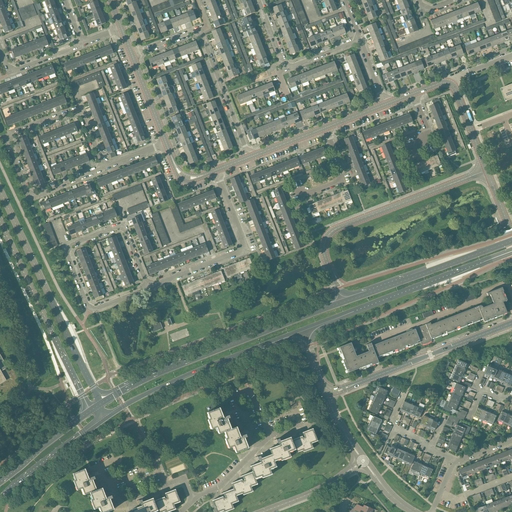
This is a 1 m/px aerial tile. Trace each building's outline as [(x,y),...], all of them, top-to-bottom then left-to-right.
[(91,9),(99,6),(97,0),(89,4),(91,9)] [(242,4),(244,9),(253,6),(251,0),(242,4)] [(370,0),(362,3),(364,9),(373,6),(370,0)] [(207,4),(209,10),(217,7),(215,1),(207,4)] [(398,5),(400,11),(409,7),(407,1),(398,5)] [(139,8),(136,2),(128,6),(130,12),(139,8)] [(477,3),(471,5),(475,14),(481,11),(477,3)] [(57,10),(55,4),(47,7),(44,8),(46,14),(47,14),(49,13),(57,10)] [(272,8),(275,14),(283,11),(281,4),(272,8)] [(337,11),(335,4),(326,8),(328,14),(337,11)] [(364,9),(366,15),(375,11),(378,10),(375,5),(373,6),(364,9)] [(471,5),(466,7),(469,16),(470,19),(476,17),(475,14),(471,5)] [(91,9),(93,15),(101,12),(99,6),(91,9)] [(244,17),(247,16),(255,12),(253,6),(244,9),(242,11),(244,17)] [(209,10),(211,16),(220,12),(217,7),(209,10)] [(400,11),(403,16),(411,13),(409,7),(400,11)] [(466,7),(460,10),(463,18),(469,16),(466,7)] [(141,14),(139,8),(130,12),(132,17),(141,14)] [(59,15),(57,10),(49,13),(47,14),(49,19),(51,18),(59,15)] [(457,21),(463,18),(460,10),(454,12),(457,21)] [(193,11),(187,13),(191,22),(197,19),(193,11)] [(286,16),(283,11),(275,14),(277,20),(286,16)] [(377,17),(375,11),(366,15),(369,21),(377,17)] [(93,15),(95,21),(104,17),(101,12),(93,15)] [(211,16),(213,22),(222,18),(220,12),(211,16)] [(454,12),(448,14),(451,23),(457,21),(454,12)] [(0,15),(0,20),(1,22),(9,19),(7,13),(0,15)] [(185,24),(191,22),(187,13),(181,16),(185,24)] [(403,16),(405,22),(414,19),(411,13),(403,16)] [(132,17),(135,23),(143,20),(141,14),(132,17)] [(446,25),(451,23),(448,14),(442,16),(446,25)] [(53,24),(62,21),(59,15),(51,18),(53,24)] [(181,16),(176,18),(179,26),(185,24),(181,16)] [(242,19),(244,25),(253,22),(251,16),(242,19)] [(277,20),(279,26),(288,22),(286,16),(277,20)] [(442,16),(436,19),(440,27),(446,25),(442,16)] [(106,23),(104,17),(95,21),(98,26),(106,23)] [(173,29),(179,26),(176,18),(170,20),(173,29)] [(224,24),(222,18),(213,22),(216,28),(224,24)] [(1,22),(3,28),(11,24),(9,19),(1,22)] [(405,22),(407,28),(416,25),(414,19),(405,22)] [(434,30),(440,27),(436,19),(430,21),(434,30)] [(135,23),(137,29),(145,26),(143,20),(135,23)] [(170,20),(164,22),(167,31),(173,29),(170,20)] [(53,24),(56,29),(64,26),(62,21),(53,24)] [(161,33),(167,31),(164,22),(158,25),(161,33)] [(247,31),(255,28),(253,22),(244,25),(241,27),(243,33),(247,31)] [(290,28),(288,22),(279,26),(282,31),(290,28)] [(367,26),(369,32),(378,29),(375,23),(367,26)] [(13,30),(11,24),(3,28),(5,33),(13,30)] [(343,25),(337,27),(340,36),(346,33),(343,25)] [(418,31),(416,25),(407,28),(409,34),(418,31)] [(58,35),(66,32),(64,26),(56,29),(58,35)] [(137,29),(139,35),(148,32),(145,26),(137,29)] [(334,38),(340,36),(337,27),(331,30),(334,38)] [(211,32),(214,38),(222,34),(220,28),(211,32)] [(247,31),(249,37),(257,34),(255,28),(247,31)] [(282,31),(284,37),(292,34),(290,28),(282,31)] [(380,28),(378,29),(369,32),(371,38),(380,35),(383,34),(380,28)] [(331,30),(325,32),(328,40),(334,38),(331,30)] [(504,42),(510,40),(506,31),(500,34),(504,42)] [(68,38),(66,32),(58,35),(60,41),(68,38)] [(150,38),(148,32),(139,35),(141,41),(150,38)] [(322,42),(328,40),(325,32),(319,34),(322,42)] [(214,38),(216,43),(224,40),(222,34),(214,38)] [(249,37),(251,43),(260,40),(257,34),(249,37)] [(295,40),(292,34),(284,37),(286,43),(295,40)] [(319,34),(313,36),(317,45),(322,42),(319,34)] [(500,34),(495,36),(498,45),(504,42),(500,34)] [(371,38),(374,44),(382,41),(380,35),(371,38)] [(310,47),(317,45),(313,36),(307,39),(310,47)] [(492,47),(498,45),(495,36),(489,38),(492,47)] [(43,47),(49,45),(46,37),(40,39),(43,47)] [(489,38),(483,41),(486,49),(492,47),(489,38)] [(34,41),(37,50),(43,47),(40,39),(37,41),(36,39),(34,39),(34,41)] [(218,49),(227,46),(224,40),(216,43),(218,49)] [(262,46),(260,40),(251,43),(249,44),(251,50),(253,49),(262,46)] [(286,43),(288,49),(297,46),(295,40),(286,43)] [(476,40),(470,42),(471,45),(474,54),(480,51),(477,43),(476,40)] [(34,41),(29,44),(32,52),(37,50),(34,41)] [(196,41),(189,44),(193,52),(199,50),(196,41)] [(374,44),(376,50),(384,47),(382,41),(374,44)] [(480,51),(486,49),(483,41),(477,43),(480,51)] [(23,46),(26,54),(32,52),(29,44),(23,46)] [(189,44),(184,46),(187,55),(193,52),(189,44)] [(300,45),(297,46),(288,49),(291,55),(299,52),(299,51),(302,50),(300,45)] [(460,45),(454,48),(457,56),(463,54),(460,45)] [(465,48),(468,56),(474,54),(471,45),(465,48)] [(23,46),(17,48),(21,56),(26,54),(23,46)] [(110,46),(105,49),(107,56),(113,54),(110,46)] [(184,46),(178,48),(181,57),(187,55),(184,46)] [(218,49),(220,55),(229,52),(227,46),(218,49)] [(253,49),(256,55),(264,52),(262,46),(253,49)] [(376,50),(378,56),(387,53),(384,47),(376,50)] [(21,56),(17,48),(12,50),(15,58),(21,56)] [(178,48),(172,51),(175,59),(181,57),(178,48)] [(451,58),(457,56),(454,48),(448,50),(451,58)] [(102,58),(107,56),(105,49),(99,51),(102,58)] [(446,61),(451,58),(448,50),(444,51),(444,49),(441,50),(442,52),(446,61)] [(99,51),(93,53),(96,61),(102,58),(99,51)] [(172,51),(166,53),(169,61),(175,59),(172,51)] [(220,55),(223,61),(231,58),(229,52),(220,55)] [(256,55),(258,61),(267,57),(264,52),(256,55)] [(440,63),(446,61),(442,52),(436,54),(440,63)] [(93,53),(87,55),(90,63),(96,61),(93,53)] [(166,53),(160,55),(164,64),(169,61),(166,53)] [(389,58),(387,53),(378,56),(381,62),(389,58)] [(345,57),(348,63),(356,60),(354,54),(345,57)] [(436,54),(430,57),(434,65),(440,63),(436,54)] [(87,55),(81,58),(84,65),(90,63),(87,55)] [(160,55),(154,57),(158,66),(164,64),(160,55)] [(152,68),(158,66),(154,57),(149,60),(152,68)] [(269,63),(267,57),(258,61),(255,62),(257,67),(260,66),(260,67),(269,63)] [(428,68),(434,65),(430,57),(424,59),(428,68)] [(79,67),(84,65),(81,58),(76,60),(79,67)] [(223,61),(225,67),(234,63),(231,58),(223,61)] [(73,70),(79,67),(76,60),(70,62),(73,70)] [(348,63),(350,69),(358,66),(356,60),(348,63)] [(421,61),(415,63),(418,71),(424,69),(421,61)] [(73,70),(70,62),(64,64),(67,72),(73,70)] [(328,64),(331,73),(332,75),(338,72),(334,62),(328,64)] [(191,66),(193,72),(202,68),(200,63),(191,66)] [(225,67),(227,73),(236,70),(234,63),(225,67)] [(412,74),(418,71),(415,63),(409,65),(412,74)] [(326,75),(331,73),(328,64),(322,66),(326,75)] [(112,73),(120,70),(118,65),(110,68),(112,73)] [(409,65),(403,67),(406,76),(412,74),(409,65)] [(46,68),(49,76),(55,74),(52,66),(46,68)] [(322,66),(316,69),(320,77),(326,75),(322,66)] [(350,69),(352,75),(361,72),(358,66),(350,69)] [(401,78),(406,76),(403,67),(397,70),(401,78)] [(46,68),(40,71),(43,78),(49,76),(46,68)] [(193,72),(196,78),(204,74),(202,68),(193,72)] [(314,79),(320,77),(316,69),(311,71),(314,79)] [(112,73),(115,79),(122,76),(120,70),(112,73)] [(238,75),(236,70),(227,73),(229,79),(238,75)] [(397,70),(392,72),(395,80),(401,78),(397,70)] [(43,78),(40,71),(35,73),(37,80),(43,78)] [(311,71),(305,73),(308,82),(314,79),(311,71)] [(99,89),(103,87),(105,86),(100,72),(91,75),(93,81),(96,80),(99,89)] [(352,75),(355,81),(363,78),(361,72),(352,75)] [(389,83),(395,80),(392,72),(385,74),(386,75),(383,76),(386,83),(389,82),(389,83)] [(32,83),(37,80),(35,73),(29,75),(32,83)] [(302,84),(308,82),(305,73),(299,75),(302,84)] [(196,78),(198,83),(207,80),(204,74),(196,78)] [(32,83),(29,75),(23,77),(26,85),(32,83)] [(88,84),(93,81),(91,75),(85,77),(88,84)] [(299,75),(293,78),(296,86),(302,84),(299,75)] [(115,79),(117,85),(125,82),(122,76),(115,79)] [(156,79),(159,86),(167,82),(165,76),(156,79)] [(20,87),(26,85),(23,77),(17,80),(20,87)] [(290,89),(296,86),(293,78),(287,80),(290,89)] [(355,81),(357,87),(365,83),(363,78),(355,81)] [(17,80),(12,82),(14,89),(20,87),(17,80)] [(198,83),(200,89),(209,86),(207,80),(198,83)] [(167,82),(159,86),(161,91),(170,88),(172,87),(170,81),(167,82)] [(12,82),(6,84),(9,92),(14,89),(12,82)] [(127,88),(125,82),(117,85),(119,91),(127,88)] [(272,83),(266,85),(269,94),(275,91),(272,83)] [(368,89),(365,83),(357,87),(359,93),(368,89)] [(6,84),(0,86),(3,94),(9,92),(6,84)] [(511,99),(511,84),(503,88),(508,101),(511,99)] [(269,94),(266,85),(260,87),(263,96),(269,94)] [(200,89),(203,95),(211,92),(209,86),(200,89)] [(260,87),(254,89),(257,98),(263,96),(260,87)] [(161,91),(163,97),(172,94),(170,88),(161,91)] [(257,98),(254,89),(248,92),(252,100),(257,98)] [(211,92),(203,95),(205,101),(214,98),(211,92)] [(248,92),(242,94),(246,103),(252,100),(248,92)] [(86,96),(88,102),(95,99),(93,93),(86,96)] [(120,96),(122,102),(130,99),(127,93),(120,96)] [(163,97),(166,103),(174,100),(172,94),(163,97)] [(240,105),(246,103),(242,94),(236,96),(240,105)] [(347,94),(341,96),(344,105),(350,102),(347,94)] [(64,96),(58,98),(61,106),(67,103),(64,96)] [(341,96),(335,98),(338,107),(344,105),(341,96)] [(58,98),(52,100),(55,108),(61,106),(58,98)] [(335,98),(329,101),(332,109),(338,107),(335,98)] [(432,112),(439,109),(437,104),(440,103),(439,98),(432,101),(433,105),(430,107),(432,112)] [(98,105),(95,99),(88,102),(90,108),(98,105)] [(130,99),(122,102),(124,108),(132,105),(130,99)] [(52,100),(46,102),(49,110),(55,108),(52,100)] [(166,103),(168,109),(176,106),(174,100),(166,103)] [(209,110),(217,107),(214,101),(206,104),(209,110)] [(329,101),(323,103),(326,111),(332,109),(329,101)] [(46,102),(40,105),(43,112),(49,110),(46,102)] [(323,103),(317,105),(321,114),(326,111),(323,103)] [(40,105),(35,107),(38,115),(43,112),(40,105)] [(100,111),(98,105),(90,108),(93,114),(100,111)] [(134,111),(132,105),(124,108),(127,114),(134,111)] [(315,116),(321,114),(317,105),(311,107),(315,116)] [(179,111),(176,106),(168,109),(170,115),(179,111)] [(35,107),(29,109),(32,117),(38,115),(35,107)] [(209,110),(211,116),(219,113),(217,107),(209,110)] [(309,118),(315,116),(311,107),(306,110),(309,118)] [(29,109),(23,111),(26,119),(32,117),(29,109)] [(432,112),(434,118),(442,115),(439,109),(432,112)] [(303,121),(309,118),(306,110),(300,112),(303,121)] [(20,121),(26,119),(23,111),(17,114),(20,121)] [(102,116),(100,111),(93,114),(95,119),(102,116)] [(136,116),(134,111),(127,114),(129,119),(136,116)] [(219,113),(211,116),(213,122),(221,118),(219,113)] [(297,113),(291,115),(295,124),(300,121),(297,113)] [(15,124),(20,121),(17,114),(12,116),(15,124)] [(171,117),(174,124),(182,120),(180,114),(171,117)] [(409,114),(403,117),(406,124),(412,122),(409,114)] [(289,126),(295,124),(291,115),(285,117),(289,126)] [(444,121),(442,115),(434,118),(436,124),(444,121)] [(15,124),(12,116),(6,118),(9,126),(15,124)] [(105,122),(102,116),(95,119),(97,125),(105,122)] [(139,122),(136,116),(129,119),(131,125),(139,122)] [(285,117),(280,120),(283,128),(289,126),(285,117)] [(403,117),(398,119),(401,126),(406,124),(403,117)] [(213,122),(215,128),(224,124),(221,118),(213,122)] [(398,119),(392,121),(395,129),(401,126),(398,119)] [(174,124),(176,129),(184,126),(182,120),(174,124)] [(277,130),(283,128),(280,120),(274,122),(277,130)] [(392,121),(386,123),(389,131),(395,129),(392,121)] [(446,127),(444,121),(436,124),(439,130),(446,127)] [(97,125),(99,131),(107,128),(105,122),(97,125)] [(131,125),(133,131),(141,128),(139,122),(131,125)] [(268,124),(271,133),(277,130),(274,122),(268,124)] [(383,133),(389,131),(386,123),(380,126),(383,133)] [(69,126),(71,133),(77,131),(75,124),(69,126)] [(215,128),(218,133),(226,130),(224,124),(215,128)] [(262,127),(265,135),(271,133),(268,124),(262,127)] [(63,128),(66,136),(71,133),(69,126),(63,128)] [(176,129),(178,135),(187,132),(184,126),(176,129)] [(375,128),(378,135),(383,133),(380,126),(375,128)] [(262,127),(256,129),(260,137),(265,135),(262,127)] [(439,130),(441,136),(449,133),(446,127),(439,130)] [(63,128),(57,130),(60,138),(66,136),(63,128)] [(99,131),(101,137),(109,134),(107,128),(99,131)] [(133,131),(136,137),(143,134),(141,128),(133,131)] [(369,130),(372,138),(378,135),(375,128),(369,130)] [(253,140),(260,137),(256,129),(250,131),(250,132),(248,133),(250,140),(253,139),(253,140)] [(51,133),(54,140),(60,138),(57,130),(51,133)] [(228,136),(226,130),(218,133),(220,139),(228,136)] [(369,130),(363,133),(366,140),(372,138),(369,130)] [(189,138),(187,132),(178,135),(180,141),(189,138)] [(344,140),(347,146),(354,143),(352,137),(355,136),(354,132),(347,135),(348,138),(344,140)] [(51,133),(46,135),(48,142),(54,140),(51,133)] [(451,138),(449,133),(441,136),(443,141),(451,138)] [(101,137),(104,142),(111,139),(109,134),(101,137)] [(145,140),(143,134),(136,137),(138,143),(145,140)] [(39,137),(42,145),(48,142),(46,135),(39,137)] [(231,142),(228,136),(220,139),(222,145),(231,142)] [(21,146),(29,143),(27,137),(18,140),(21,146)] [(180,141),(183,147),(191,144),(189,138),(180,141)] [(443,141),(446,147),(453,144),(451,138),(443,141)] [(104,142),(106,148),(114,145),(111,139),(104,142)] [(233,148),(231,142),(222,145),(225,151),(233,148)] [(21,146),(23,152),(31,149),(29,143),(21,146)] [(347,146),(349,152),(357,149),(354,143),(347,146)] [(116,144),(114,145),(106,148),(108,154),(118,150),(116,144)] [(194,149),(191,144),(183,147),(185,153),(194,149)] [(381,147),(384,153),(391,150),(389,144),(381,147)] [(455,150),(453,144),(446,147),(448,153),(446,153),(448,158),(456,154),(455,150)] [(323,148),(318,150),(321,158),(326,155),(323,148)] [(23,152),(25,158),(33,155),(31,149),(23,152)] [(185,153),(187,159),(192,157),(196,155),(194,149),(185,153)] [(349,152),(351,157),(359,155),(357,149),(349,152)] [(315,160),(321,158),(318,150),(312,152),(315,160)] [(384,153),(386,158),(393,156),(391,150),(384,153)] [(312,152),(306,155),(309,162),(315,160),(312,152)] [(86,154),(80,156),(83,164),(89,162),(86,154)] [(25,158),(27,163),(36,160),(33,155),(25,158)] [(196,155),(192,157),(187,159),(190,164),(198,161),(196,155)] [(303,164),(309,162),(306,155),(300,157),(303,164)] [(351,157),(353,163),(361,160),(359,155),(351,157)] [(431,158),(435,167),(441,165),(437,155),(431,158)] [(68,158),(69,161),(72,168),(77,166),(75,158),(74,156),(68,158)] [(75,158),(77,166),(83,164),(80,156),(75,158)] [(386,158),(388,164),(396,161),(393,156),(386,158)] [(149,159),(152,166),(152,167),(158,165),(155,157),(149,159)] [(291,160),(293,166),(294,168),(300,166),(297,158),(291,160)] [(424,160),(427,166),(428,170),(435,167),(431,158),(424,160)] [(143,162),(145,166),(146,169),(152,167),(152,166),(149,159),(143,162)] [(30,169),(37,166),(38,166),(36,160),(27,163),(30,169)] [(286,163),(287,166),(288,170),(294,168),(293,166),(291,160),(286,163)] [(353,163),(356,169),(363,166),(361,160),(353,163)] [(424,160),(418,163),(422,173),(422,174),(425,173),(425,171),(428,170),(427,166),(424,160)] [(72,168),(69,161),(63,163),(66,171),(72,168)] [(388,164),(390,170),(398,167),(396,161),(388,164)] [(138,164),(138,166),(140,171),(146,169),(145,166),(143,162),(138,164)] [(63,163),(57,165),(60,173),(66,171),(63,163)] [(280,165),(280,166),(283,172),(288,170),(287,166),(286,163),(280,165)] [(411,165),(412,166),(415,175),(422,173),(418,163),(411,165)] [(140,171),(138,166),(138,164),(132,166),(135,174),(140,171)] [(60,173),(57,165),(51,168),(54,175),(60,173)] [(274,167),(277,175),(283,172),(280,166),(280,165),(274,167)] [(30,169),(32,175),(40,172),(38,166),(37,166),(30,169)] [(132,166),(126,168),(129,176),(135,174),(132,166)] [(363,166),(356,169),(358,175),(365,172),(363,166)] [(271,177),(277,175),(274,167),(268,169),(271,177)] [(400,173),(398,167),(390,170),(393,176),(400,173)] [(123,178),(129,176),(126,168),(120,171),(123,178)] [(268,169),(262,172),(265,179),(271,177),(268,169)] [(120,171),(114,173),(117,180),(123,178),(120,171)] [(32,175),(34,181),(42,178),(40,172),(32,175)] [(257,174),(259,181),(265,179),(262,172),(257,174)] [(368,178),(365,172),(358,175),(360,180),(368,178)] [(112,183),(117,180),(114,173),(109,175),(112,183)] [(402,178),(400,173),(393,176),(395,181),(402,178)] [(257,174),(251,176),(253,184),(259,181),(257,174)] [(109,175),(103,178),(106,185),(112,183),(109,175)] [(152,180),(154,186),(161,183),(159,177),(152,180)] [(231,180),(233,186),(240,183),(238,177),(231,180)] [(42,178),(34,181),(36,187),(45,184),(42,178)] [(106,185),(103,178),(97,180),(100,187),(106,185)] [(370,183),(368,178),(360,180),(362,186),(370,183)] [(405,184),(402,178),(395,181),(397,187),(405,184)] [(164,189),(161,183),(154,186),(156,192),(164,189)] [(235,192),(243,189),(240,183),(233,186),(235,192)] [(405,184),(397,187),(399,193),(407,190),(405,184)] [(89,185),(83,187),(86,195),(92,192),(89,185)] [(78,189),(81,197),(86,195),(83,187),(78,189)] [(78,189),(72,192),(75,199),(81,197),(78,189)] [(166,194),(164,189),(156,192),(158,197),(166,194)] [(245,194),(243,189),(235,192),(237,197),(245,194)] [(274,191),(276,197),(283,194),(281,189),(274,191)] [(213,190),(207,193),(210,200),(216,198),(213,190)] [(341,192),(345,202),(352,200),(348,190),(341,192)] [(66,194),(69,201),(75,199),(72,192),(66,194)] [(335,195),(338,205),(345,202),(341,192),(335,195)] [(201,195),(204,202),(210,200),(207,193),(201,195)] [(66,194),(60,196),(63,204),(69,201),(66,194)] [(168,200),(166,194),(158,197),(161,203),(168,200)] [(245,194),(237,197),(240,203),(247,200),(245,194)] [(286,200),(283,194),(276,197),(278,203),(286,200)] [(198,205),(204,202),(201,195),(196,197),(198,205)] [(328,198),(332,208),(338,205),(335,195),(328,198)] [(55,198),(57,206),(63,204),(60,196),(55,198)] [(196,197),(192,199),(190,199),(192,205),(193,207),(198,205),(196,197)] [(55,198),(49,201),(52,208),(57,206),(55,198)] [(322,200),(325,210),(332,208),(328,198),(322,200)] [(193,207),(192,205),(190,199),(184,202),(187,209),(193,207)] [(246,202),(248,208),(256,205),(253,199),(246,202)] [(278,203),(280,209),(288,206),(286,200),(278,203)] [(315,203),(319,213),(325,210),(322,200),(315,203)] [(52,208),(49,201),(43,203),(46,210),(52,208)] [(178,204),(181,211),(187,209),(184,202),(178,204)] [(312,215),(319,213),(315,203),(308,205),(312,215)] [(250,214),(258,211),(256,205),(248,208),(250,214)] [(283,215),(290,212),(288,206),(280,209),(283,215)] [(113,207),(107,209),(111,219),(117,217),(113,207)] [(102,212),(105,221),(111,219),(107,209),(102,212)] [(213,219),(221,216),(219,210),(211,213),(213,219)] [(260,217),(258,211),(250,214),(252,220),(260,217)] [(96,214),(97,216),(100,223),(105,221),(102,212),(96,214)] [(283,215),(285,221),(292,218),(290,212),(283,215)] [(91,218),(94,226),(100,223),(97,216),(91,218)] [(132,219),(134,225),(142,222),(139,216),(132,219)] [(213,219),(216,224),(223,221),(221,216),(213,219)] [(255,226),(262,223),(260,217),(252,220),(255,226)] [(91,218),(85,221),(88,228),(94,226),(91,218)] [(287,226),(295,223),(292,218),(285,221),(287,226)] [(79,223),(82,230),(88,228),(85,221),(79,223)] [(218,230),(225,227),(223,221),(216,224),(218,230)] [(134,225),(136,231),(144,228),(142,222),(134,225)] [(79,223),(74,225),(77,233),(82,230),(79,223)] [(264,228),(262,223),(255,226),(257,231),(264,228)] [(287,226),(289,232),(297,229),(295,223),(287,226)] [(77,233),(74,225),(68,227),(70,235),(77,233)] [(228,233),(225,227),(218,230),(220,236),(228,233)] [(136,231),(139,237),(146,234),(144,228),(136,231)] [(259,237),(267,234),(264,228),(257,231),(259,237)] [(292,238),(299,235),(297,229),(289,232),(292,238)] [(220,236),(222,242),(230,239),(228,233),(220,236)] [(141,242),(148,240),(146,234),(139,237),(141,242)] [(269,240),(267,234),(259,237),(261,243),(269,240)] [(292,238),(294,244),(301,241),(299,235),(292,238)] [(108,240),(110,246),(118,243),(116,237),(108,240)] [(232,245),(230,239),(222,242),(225,248),(232,245)] [(141,242),(143,248),(151,245),(148,240),(141,242)] [(264,249),(271,246),(269,240),(261,243),(264,249)] [(296,249),(304,247),(301,241),(294,244),(296,249)] [(110,246),(112,252),(120,248),(118,243),(110,246)] [(205,244),(199,246),(203,255),(208,252),(205,244)] [(153,251),(151,245),(143,248),(145,254),(153,251)] [(197,257),(203,255),(199,246),(193,249),(197,257)] [(264,249),(266,255),(273,252),(271,246),(264,249)] [(111,259),(114,257),(123,254),(120,248),(112,252),(109,253),(111,259)] [(77,252),(79,258),(88,255),(85,249),(77,252)] [(188,251),(191,259),(197,257),(193,249),(188,251)] [(182,253),(185,261),(191,259),(188,251),(182,253)] [(268,260),(276,257),(273,252),(266,255),(268,260)] [(179,264),(185,261),(182,253),(176,255),(179,264)] [(114,257),(117,263),(125,260),(123,254),(114,257)] [(168,268),(173,266),(170,258),(169,254),(163,256),(164,260),(168,268)] [(79,258),(82,263),(90,260),(88,255),(79,258)] [(176,255),(170,258),(173,266),(179,264),(176,255)] [(250,258),(243,260),(247,270),(254,268),(250,258)] [(82,263),(84,269),(92,266),(90,260),(82,263)] [(117,263),(119,269),(127,266),(125,260),(117,263)] [(168,268),(164,260),(159,262),(162,270),(168,268)] [(247,270),(243,260),(236,263),(240,273),(247,270)] [(159,262),(153,264),(156,273),(162,270),(159,262)] [(230,265),(234,275),(240,273),(236,263),(230,265)] [(150,275),(156,273),(153,264),(147,267),(150,275)] [(227,278),(234,275),(230,265),(223,268),(227,278)] [(84,269),(86,275),(94,272),(92,266),(84,269)] [(119,269),(121,275),(129,272),(127,266),(119,269)] [(214,273),(218,283),(225,280),(221,271),(214,273)] [(86,275),(88,281),(96,278),(94,272),(86,275)] [(121,275),(123,280),(132,277),(129,272),(121,275)] [(214,273),(208,276),(212,286),(218,283),(214,273)] [(201,278),(205,288),(212,286),(208,276),(201,278)] [(132,277),(123,280),(126,286),(134,283),(132,277)] [(88,281),(91,287),(99,283),(96,278),(88,281)] [(199,291),(205,288),(201,278),(195,281),(199,291)] [(195,281),(188,283),(192,293),(199,291),(195,281)] [(91,287),(93,292),(101,289),(99,283),(91,287)] [(185,296),(192,293),(188,283),(182,286),(185,296)] [(103,288),(101,289),(93,292),(95,298),(106,294),(103,288)] [(362,369),(379,363),(377,359),(381,358),(380,356),(385,354),(386,356),(393,353),(392,351),(397,349),(398,351),(405,348),(405,346),(410,344),(410,346),(418,343),(417,342),(420,341),(421,345),(422,345),(423,345),(424,344),(425,344),(426,344),(427,344),(428,343),(429,343),(430,342),(431,342),(431,341),(432,341),(432,339),(483,319),(484,322),(507,313),(503,303),(507,301),(502,288),(487,294),(487,296),(490,295),(493,304),(483,308),(482,306),(480,306),(431,325),(430,323),(415,329),(372,346),(371,343),(366,345),(369,351),(356,356),(351,343),(339,347),(340,350),(339,351),(346,370),(348,370),(349,372),(362,367),(362,369)] [(473,294),(464,298),(466,302),(475,299),(473,294)] [(456,306),(455,301),(445,305),(447,310),(456,306)] [(433,315),(431,310),(422,314),(424,319),(433,315)] [(152,333),(163,329),(160,322),(150,326),(152,333)] [(459,360),(457,365),(466,369),(468,364),(459,360)] [(493,366),(488,364),(484,374),(489,376),(493,366)] [(455,370),(464,374),(466,369),(457,365),(455,370)] [(494,378),(498,368),(493,366),(489,376),(494,378)] [(498,368),(494,378),(498,380),(502,370),(498,368)] [(455,370),(453,374),(462,378),(464,374),(455,370)] [(507,373),(502,370),(498,380),(503,382),(507,373)] [(511,375),(507,373),(503,382),(507,384),(507,385),(510,387),(511,381),(511,375)] [(460,383),(462,378),(453,374),(451,379),(460,383)] [(452,387),(464,392),(466,388),(454,382),(452,387)] [(375,386),(373,390),(377,392),(386,396),(388,391),(375,386)] [(452,387),(455,388),(453,393),(462,397),(464,392),(452,387)] [(386,396),(377,392),(375,396),(384,401),(386,396)] [(451,397),(460,402),(462,397),(453,393),(451,397)] [(373,401),(382,405),(384,401),(375,396),(375,397),(373,401)] [(451,397),(449,402),(458,406),(460,402),(451,397)] [(409,403),(404,400),(400,410),(405,412),(409,403)] [(380,410),(382,405),(373,401),(371,406),(380,410)] [(443,408),(449,411),(450,409),(456,411),(458,406),(449,402),(448,402),(446,401),(443,408)] [(405,412),(409,414),(414,405),(409,403),(405,412)] [(414,405),(409,414),(414,416),(418,407),(414,405)] [(380,410),(371,406),(369,410),(378,415),(380,410)] [(414,416),(419,418),(423,409),(418,407),(414,416)] [(478,407),(474,416),(478,418),(483,409),(478,407)] [(219,433),(225,431),(231,429),(227,419),(230,418),(229,415),(227,416),(226,414),(223,415),(220,408),(207,412),(210,419),(208,420),(212,429),(217,427),(219,433)] [(483,420),(487,411),(483,409),(478,418),(483,420)] [(490,417),(492,413),(487,411),(483,420),(487,422),(488,422),(490,417)] [(503,422),(507,413),(502,411),(498,420),(503,422)] [(458,412),(455,418),(463,421),(466,415),(460,413),(458,412)] [(490,417),(488,422),(492,424),(497,415),(492,413),(490,417)] [(507,424),(511,415),(507,413),(503,422),(507,424)] [(429,417),(424,415),(420,424),(425,427),(429,417)] [(383,420),(373,416),(371,421),(380,425),(383,420)] [(425,427),(429,429),(434,419),(429,417),(425,427)] [(434,419),(429,429),(434,431),(438,421),(434,419)] [(380,425),(371,421),(369,426),(378,430),(380,425)] [(464,425),(462,427),(457,425),(455,430),(464,434),(467,435),(470,428),(464,425)] [(376,435),(378,430),(369,426),(367,431),(376,435)] [(236,453),(248,448),(244,438),(247,437),(246,434),(244,435),(243,433),(240,434),(237,427),(231,429),(225,431),(227,438),(225,438),(229,448),(234,446),(236,453)] [(302,436),(292,440),(295,450),(296,453),(303,450),(304,452),(313,448),(311,443),(318,441),(313,428),(303,432),(303,434),(301,435),(302,436)] [(464,434),(455,430),(453,434),(462,438),(464,434)] [(462,438),(453,434),(451,439),(460,443),(462,438)] [(289,452),(295,450),(292,440),(291,437),(280,441),(279,438),(277,440),(277,441),(275,442),(277,446),(269,449),(272,454),(274,461),(281,459),(281,460),(291,457),(289,452)] [(449,443),(458,448),(460,443),(451,439),(449,443)] [(458,448),(449,443),(447,448),(456,452),(458,448)] [(392,457),(396,447),(392,445),(387,455),(392,457)] [(397,459),(401,449),(396,447),(392,457),(397,459)] [(406,451),(401,449),(397,459),(401,461),(406,451)] [(406,463),(410,453),(406,451),(401,461),(406,463)] [(509,451),(503,453),(506,461),(511,458),(509,451)] [(415,456),(410,453),(406,463),(411,465),(415,456)] [(503,453),(497,456),(500,463),(506,461),(503,453)] [(251,466),(253,472),(255,478),(262,476),(263,478),(272,474),(270,469),(277,467),(274,461),(272,454),(262,458),(261,456),(258,457),(259,459),(257,460),(258,463),(251,466)] [(500,463),(497,456),(490,458),(493,466),(500,463)] [(487,468),(493,466),(490,458),(484,460),(487,468)] [(484,460),(478,463),(481,470),(487,468),(484,460)] [(415,472),(419,463),(414,461),(410,470),(415,472)] [(424,465),(419,463),(415,472),(420,474),(424,465)] [(481,470),(478,463),(472,465),(475,473),(481,470)] [(428,467),(424,465),(420,474),(424,476),(428,467)] [(469,475),(475,473),(472,465),(466,467),(469,475)] [(433,469),(428,467),(424,476),(429,478),(433,469)] [(463,477),(469,475),(466,467),(459,470),(461,473),(458,473),(461,480),(463,479),(463,477)] [(88,476),(85,469),(73,474),(75,480),(73,481),(77,490),(82,488),(84,495),(90,493),(97,490),(93,480),(96,479),(95,476),(93,477),(92,475),(88,476)] [(258,484),(255,478),(253,472),(242,476),(243,477),(241,478),(242,479),(232,483),(234,489),(237,496),(243,493),(244,495),(253,491),(251,487),(258,484)] [(102,488),(97,490),(90,493),(93,499),(91,500),(94,509),(99,507),(101,511),(106,511),(114,509),(110,499),(113,498),(112,495),(110,496),(109,494),(105,495),(102,488)] [(164,497),(155,501),(158,510),(158,511),(162,511),(166,511),(168,511),(176,509),(174,504),(180,502),(175,489),(165,493),(166,495),(164,496),(164,497)] [(239,501),(237,496),(234,489),(223,493),(224,494),(222,495),(223,497),(212,500),(216,511),(219,511),(224,510),(224,511),(225,511),(234,509),(232,504),(239,501)] [(154,511),(158,510),(155,501),(153,498),(143,502),(142,499),(139,500),(140,502),(138,503),(140,507),(132,509),(133,511),(154,511)] [(506,498),(500,500),(503,508),(509,505),(506,498)] [(500,500),(494,503),(496,510),(503,508),(500,500)] [(490,511),(491,511),(496,510),(494,503),(487,505),(490,511)]
